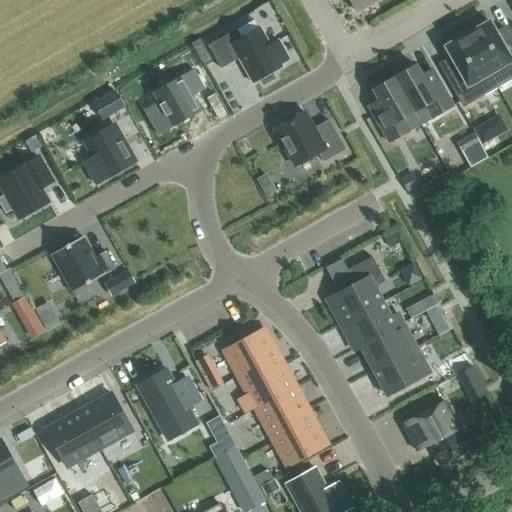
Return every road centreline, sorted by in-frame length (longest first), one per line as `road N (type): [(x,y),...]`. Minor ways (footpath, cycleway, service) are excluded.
road 1 (residential): [(406,511),(310,342),(242,273)]
road 2 (residential): [(0,408),(242,273)]
road 3 (residential): [(7,259),(192,153)]
road 4 (residential): [(192,153),(346,60)]
road 5 (residential): [(242,273),(365,205)]
road 6 (residential): [(242,273),(212,232),(192,153)]
road 7 (residential): [(346,60),(452,0)]
